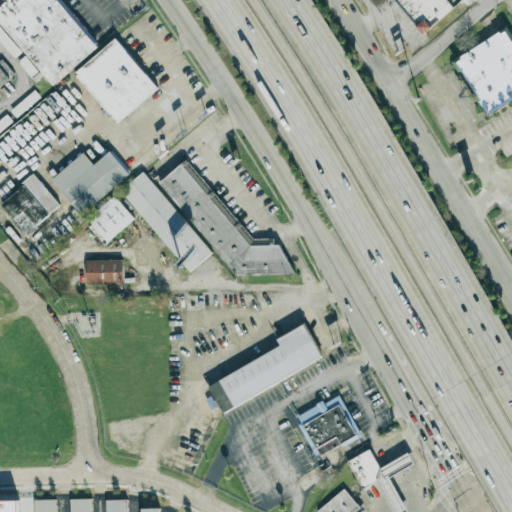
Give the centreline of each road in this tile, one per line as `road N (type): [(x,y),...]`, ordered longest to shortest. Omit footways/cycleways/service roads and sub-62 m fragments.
road 1 (motorway): [(207,0),(455,412)]
road 2 (motorway): [(244,0),(484,395)]
road 3 (motorway): [(510,378),(283,0)]
road 4 (primary): [(168,0),(381,338)]
road 5 (primary): [(510,293),(339,0)]
road 6 (residential): [(0,475),(137,478),(224,511)]
road 7 (residential): [(0,266),(67,364),(89,473)]
road 8 (residential): [(393,83),(489,0)]
